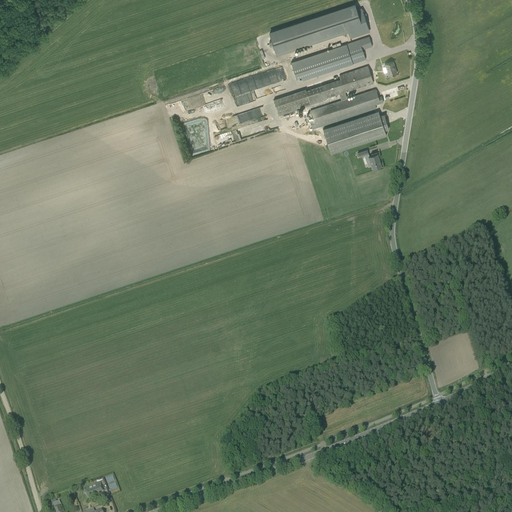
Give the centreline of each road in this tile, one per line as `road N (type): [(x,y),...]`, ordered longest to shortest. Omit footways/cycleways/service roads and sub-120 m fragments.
road 1 (unclassified): [(438,403),(393,226),(420,47),(409,0)]
road 2 (tertiary): [(161,511),(438,403)]
road 3 (track): [(0,386),(39,511)]
